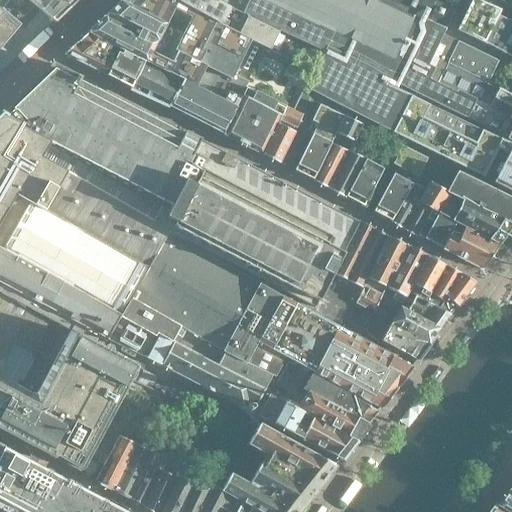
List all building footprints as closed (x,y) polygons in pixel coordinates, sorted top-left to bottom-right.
[(0,0),(0,10),(6,3),(7,2),(4,0),(27,0),(41,12),(54,23),(63,14),(77,0),(0,0)] [(247,88),(269,99),(278,81),(307,94),(309,90),(310,91),(320,69),(176,0),(120,0),(119,1),(118,2),(119,2),(107,14),(106,14),(105,15),(103,17),(104,18),(90,31),(89,31),(88,32),(131,54),(144,61),(165,71),(182,80),(168,106),(223,134),(243,96),(247,88)] [(325,45),(311,38),(231,2),(225,14),(214,9),(217,0),(176,0),(320,69),(329,51),(325,45)] [(318,23),(268,0),(227,0),(231,2),(311,38),(318,23)] [(441,36),(446,25),(451,14),(424,0),(268,0),(318,23),(311,38),(325,45),(329,51),(320,69),(310,91),(336,104),(362,117),(390,131),(408,96),(415,99),(418,95),(464,117),(504,138),(511,141),(511,117),(510,117),(489,106),(430,75),(447,39),(441,36)] [(424,0),(451,14),(446,25),(458,31),(473,0),(478,0),(495,8),(498,0),(424,0)] [(481,43),(498,10),(495,8),(478,0),(473,0),(458,31),(481,43)] [(494,50),(511,16),(498,10),(481,43),(494,50)] [(510,58),(511,54),(511,16),(494,50),(510,58)] [(117,82),(131,54),(88,32),(86,34),(83,37),(75,44),(64,54),(64,55),(117,82)] [(498,88),(511,95),(511,70),(447,39),(430,75),(489,106),(493,99),(498,88)] [(130,88),(144,61),(131,54),(117,82),(130,88)] [(157,86),(165,71),(144,61),(130,88),(146,96),(153,83),(157,86)] [(142,358),(165,313),(278,371),(285,357),(255,340),(280,296),(284,288),(316,306),(333,273),(358,223),(199,141),(200,140),(184,132),(182,135),(78,81),(80,78),(75,76),(52,65),(9,106),(9,107),(2,114),(1,114),(0,114),(0,429),(19,440),(16,446),(12,453),(3,448),(0,453),(0,510),(3,511),(126,511),(83,490),(87,484),(93,473),(90,472),(99,455),(110,460),(139,476),(150,451),(118,436),(110,451),(102,447),(96,444),(130,380),(136,383),(142,372),(142,371),(142,370),(141,369),(110,353),(115,344),(142,358)] [(168,106),(182,80),(165,71),(157,86),(153,83),(146,96),(168,106)] [(307,101),(307,94),(278,81),(269,99),(286,107),(301,115),(307,101)] [(261,155),(282,115),(286,107),(269,99),(247,88),(243,96),(223,134),(261,155)] [(511,95),(498,88),(493,99),(511,108),(511,112),(510,117),(511,117),(511,95)] [(511,146),(497,139),(415,99),(408,96),(390,131),(430,151),(481,176),(493,183),(511,193),(511,146)] [(312,180),(335,133),(343,117),(318,105),(310,121),(316,124),(293,171),(312,180)] [(278,163),(301,115),(286,107),(282,115),(261,155),(278,163)] [(353,143),(361,125),(343,117),(335,133),(353,143)] [(329,189),(348,151),(349,152),(353,143),(335,133),(312,180),(329,189)] [(426,159),(388,139),(378,157),(396,166),(415,176),(417,177),(418,174),(426,159)] [(363,159),(349,152),(348,151),(329,189),(344,197),(363,159)] [(362,207),(370,192),(380,197),(372,212),(390,221),(415,176),(396,166),(382,193),(372,188),(382,169),(364,160),(363,159),(344,197),(362,207)] [(497,246),(511,224),(511,200),(455,172),(445,191),(429,182),(415,206),(428,212),(453,225),(453,224),(462,228),(497,246)] [(403,229),(415,206),(429,182),(429,181),(418,174),(417,177),(415,176),(390,221),(403,229)] [(415,236),(428,212),(415,206),(403,229),(415,236)] [(447,237),(453,225),(428,212),(415,236),(441,249),(447,237)] [(375,311),(383,295),(408,248),(358,223),(333,273),(363,288),(356,301),(375,311)] [(480,270),(497,246),(462,228),(456,241),(447,237),(441,249),(480,270)] [(408,293),(412,285),(426,256),(408,248),(383,295),(402,305),(408,293)] [(456,305),(473,282),(470,280),(426,256),(412,285),(419,288),(416,294),(426,299),(424,302),(441,310),(447,301),(455,305),(456,305)] [(439,327),(448,314),(448,315),(449,314),(441,310),(424,302),(408,293),(402,305),(383,295),(375,311),(356,301),(355,305),(326,290),(318,306),(357,327),(416,361),(429,342),(429,341),(439,328),(440,327),(439,327)] [(411,367),(352,335),(280,296),(255,340),(285,357),(379,408),(411,367)] [(449,314),(455,305),(447,301),(441,310),(449,314)] [(269,394),(278,379),(275,377),(278,371),(165,313),(142,358),(202,390),(263,418),(337,459),(338,460),(353,441),(366,425),(317,397),(307,391),(297,409),(269,394)] [(377,412),(325,383),(317,397),(366,425),(377,412)] [(253,511),(296,511),(334,465),(333,465),(260,423),(246,451),(251,453),(237,477),(229,473),(220,490),(212,485),(209,491),(253,511)] [(199,511),(209,491),(178,475),(176,478),(161,471),(167,459),(150,451),(139,476),(129,498),(143,506),(153,511),(199,511)] [(129,498),(139,476),(110,460),(99,455),(90,472),(97,475),(95,480),(113,490),(129,498)] [(511,511),(511,491),(509,489),(491,511),(511,511)] [(253,511),(209,491),(199,511),(219,511),(221,509),(226,511),(253,511)]
